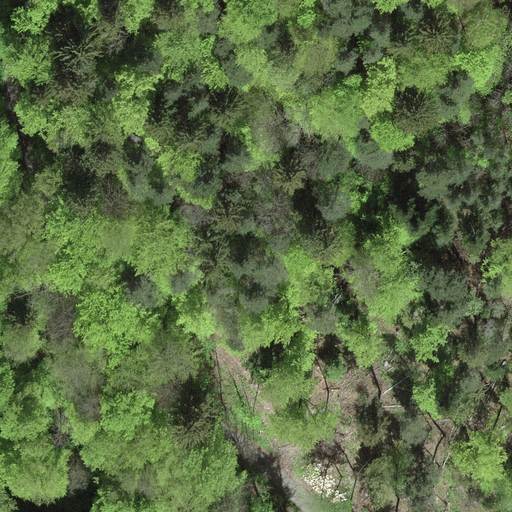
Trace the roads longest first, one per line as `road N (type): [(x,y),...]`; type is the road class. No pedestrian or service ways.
road 1 (track): [(33,0),(14,83),(29,161),(126,340),(170,392),(242,442),(318,511)]
road 2 (track): [(335,511),(308,458),(166,279),(151,222),(156,167)]
